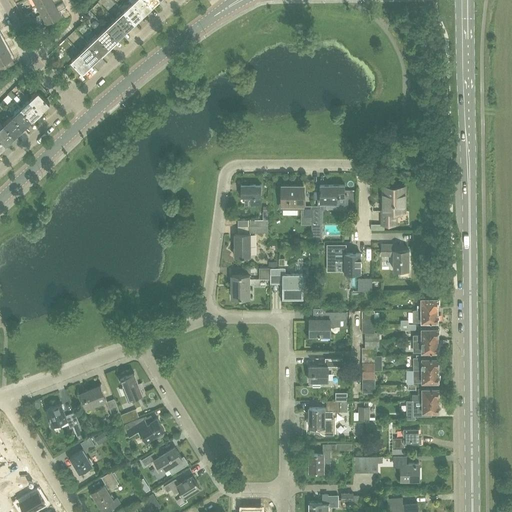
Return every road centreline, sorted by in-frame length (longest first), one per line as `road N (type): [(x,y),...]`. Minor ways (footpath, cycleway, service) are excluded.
road 1 (secondary): [(471,511),(463,0)]
road 2 (residential): [(202,318),(230,168),(354,167),(362,172),(364,228)]
road 3 (residential): [(283,489),(283,325),(275,318),(202,318)]
road 4 (residential): [(283,489),(217,478),(140,343)]
road 5 (tertiary): [(89,116),(221,10)]
road 6 (residential): [(1,398),(140,343)]
road 7 (residential): [(179,0),(71,99)]
road 8 (residential): [(72,511),(1,398)]
road 9 (tertiary): [(0,199),(89,116)]
